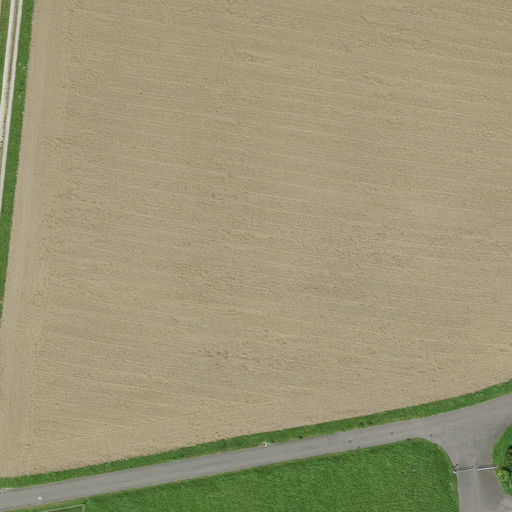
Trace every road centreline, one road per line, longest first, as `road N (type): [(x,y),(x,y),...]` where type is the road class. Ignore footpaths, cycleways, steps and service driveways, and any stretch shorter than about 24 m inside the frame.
road 1 (residential): [(511,412),(0,503)]
road 2 (track): [(0,168),(18,0)]
